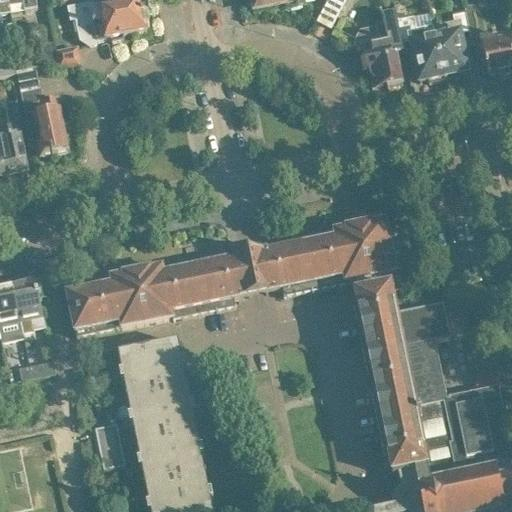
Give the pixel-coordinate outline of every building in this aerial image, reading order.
[(11,7),(9,0),(0,0),(0,17),(12,15),(11,7)] [(37,11),(35,0),(9,0),(11,7),(24,5),(25,13),(37,11)] [(93,6),(69,11),(72,25),(77,23),(82,43),(85,45),(85,47),(87,47),(90,49),(95,48),(97,45),(109,42),(112,46),(123,43),(125,38),(147,34),(146,31),(150,28),(148,20),(144,19),(141,3),(128,6),(127,0),(129,0),(123,0),(107,3),(109,9),(94,12),(93,6)] [(253,0),(256,13),(288,6),(288,10),(304,7),(302,0),(253,0)] [(330,0),(318,24),(331,30),(346,0),(352,0),(354,1),(353,0),(330,0)] [(475,7),(466,8),(467,17),(470,29),(470,34),(472,40),(481,38),(489,81),(491,81),(500,79),(500,81),(511,78),(511,52),(509,37),(492,41),(487,36),(484,23),(475,7)] [(384,28),(361,33),(356,43),(357,48),(364,53),(368,75),(370,74),(374,92),(387,89),(388,92),(403,89),(396,56),(404,55),(402,45),(397,24),(395,13),(381,16),(384,28)] [(445,39),(436,41),(444,80),(469,75),(462,36),(470,34),(470,29),(467,17),(454,19),(456,32),(444,34),(445,39)] [(420,85),(444,80),(436,41),(433,29),(416,32),(413,20),(397,24),(402,45),(411,43),(420,85)] [(54,44),(42,46),(43,56),(45,65),(46,70),(59,71),(56,55),(54,44)] [(78,51),(56,55),(59,71),(80,71),(82,71),(78,51)] [(8,63),(0,63),(0,80),(17,77),(16,75),(14,62),(8,63)] [(25,116),(33,114),(39,149),(40,149),(43,161),(70,155),(65,132),(67,129),(65,117),(62,116),(59,101),(43,104),(40,91),(36,71),(16,75),(17,77),(20,95),(25,116)] [(9,135),(0,137),(0,160),(4,182),(28,177),(19,134),(24,134),(18,105),(4,108),(9,135)] [(403,223),(400,223),(392,225),(394,236),(400,235),(405,234),(403,223)] [(499,390),(470,396),(449,401),(449,403),(447,404),(435,346),(451,343),(444,307),(397,317),(393,295),(412,291),(408,273),(406,261),(402,242),(391,244),(387,224),(386,224),(376,226),(375,224),(345,230),(345,232),(335,235),(336,241),(303,248),(302,246),(297,242),(287,244),(284,250),(284,252),(268,255),(267,253),(265,253),(260,254),(258,254),(257,255),(250,256),(242,258),(241,258),(240,258),(235,259),(233,260),(232,260),(233,262),(216,266),(216,264),(211,260),(200,262),(197,267),(197,270),(164,276),(163,270),(152,272),(152,270),(121,276),(122,279),(111,281),(66,290),(67,294),(68,297),(69,303),(77,341),(111,334),(122,332),(173,322),(173,323),(174,323),(236,310),(234,303),(243,301),(248,300),(251,299),(258,298),(266,296),(268,296),(273,295),(282,293),(284,300),(347,287),(346,286),(356,284),(359,298),(356,298),(358,307),(354,308),(369,382),(367,383),(370,396),(372,396),(387,470),(391,469),(393,478),(399,477),(401,489),(420,486),(419,482),(431,479),(432,485),(471,478),(471,477),(497,472),(496,467),(511,464),(511,453),(511,450),(499,390)] [(17,288),(12,289),(23,341),(24,341),(23,338),(35,336),(32,324),(44,322),(36,284),(24,286),(24,283),(16,285),(17,288)] [(12,289),(0,291),(0,341),(0,343),(1,343),(2,346),(23,341),(12,289)] [(188,388),(181,345),(119,357),(128,401),(188,388)] [(31,383),(56,378),(53,365),(29,370),(31,383)] [(22,385),(31,383),(29,370),(19,372),(22,385)] [(137,445),(197,433),(193,415),(192,407),(188,388),(128,401),(137,445)] [(117,428),(95,432),(102,462),(103,468),(104,473),(125,468),(117,428)] [(146,489),(206,477),(202,458),(201,451),(197,433),(137,445),(146,489)] [(511,511),(511,464),(496,467),(497,472),(471,477),(471,478),(432,485),(431,479),(419,482),(420,486),(401,489),(402,491),(399,491),(394,500),(395,508),(391,509),(378,511),(511,511)] [(146,489),(150,511),(213,511),(211,502),(210,495),(206,477),(146,489)]
